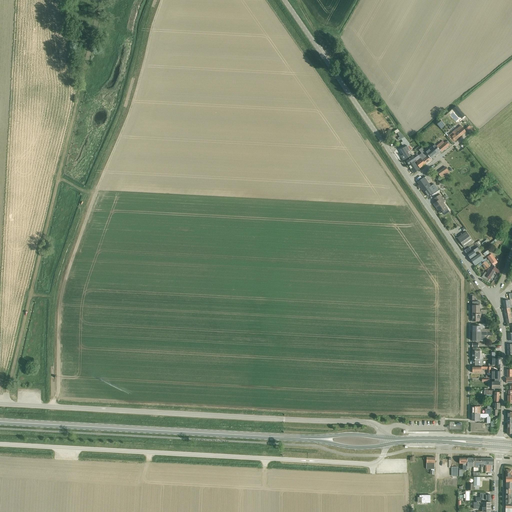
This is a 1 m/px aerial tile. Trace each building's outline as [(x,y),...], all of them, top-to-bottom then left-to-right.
[(456,106),(453,109),(462,119),(465,116),(456,106)] [(450,135),(454,141),(465,132),(460,126),(450,135)] [(465,129),(470,135),(474,132),(469,126),(465,129)] [(397,129),(395,131),(396,133),(397,133),(400,137),(398,138),(399,140),(401,139),(403,142),(401,143),(404,148),(401,150),(404,155),(402,156),(401,156),(404,161),(410,157),(411,156),(412,156),(409,152),(410,151),(409,150),(407,146),(409,144),(397,129)] [(435,144),(425,152),(431,159),(441,151),(441,152),(450,145),(449,144),(450,144),(448,141),(447,142),(446,141),(445,142),(443,140),(436,146),(435,144)] [(419,150),(416,152),(418,155),(420,158),(425,164),(430,160),(431,159),(429,156),(425,152),(422,148),(419,150)] [(412,156),(406,161),(410,166),(409,167),(414,174),(419,170),(414,162),(416,161),(420,158),(418,155),(416,157),(414,155),(413,156),(412,156)] [(425,164),(420,158),(416,161),(418,164),(417,165),(420,168),(425,164)] [(450,172),(446,166),(438,172),(442,178),(450,172)] [(433,190),(430,187),(426,181),(428,180),(425,177),(418,182),(424,191),(428,197),(437,191),(435,187),(433,188),(434,189),(433,190)] [(447,209),(441,199),(442,198),(440,195),(434,199),(436,202),(433,204),(436,209),(437,209),(440,214),(442,212),(445,215),(449,212),(447,209)] [(464,248),(473,242),(466,232),(457,238),(464,248)] [(479,253),(476,255),(475,253),(480,250),(478,247),(467,255),(475,266),(484,260),(479,253)] [(487,257),(493,266),(497,263),(491,254),(487,257)] [(479,264),(480,266),(481,265),(486,270),(490,266),(490,265),(491,264),(485,259),(479,264)] [(488,282),(491,276),(496,269),(492,266),(490,269),(489,268),(488,270),(486,273),(485,272),(482,276),(481,278),(488,282)] [(503,301),(504,309),(510,308),(511,308),(511,303),(511,304),(510,300),(503,301)] [(480,302),(472,302),(472,313),(480,313),(480,314),(481,314),(487,314),(487,310),(480,310),(480,312),(480,302)] [(472,332),(472,341),(481,341),(481,335),(485,335),(491,335),(491,332),(472,332)] [(476,351),(472,351),(472,359),(482,359),(483,359),(483,353),(482,353),(482,351),(480,351),(476,351)] [(487,375),(490,375),(491,367),(472,367),(472,373),(481,373),(481,369),(483,369),(483,370),(487,370),(487,375)] [(500,371),(492,371),(492,379),(494,379),(494,382),(499,382),(499,379),(500,379),(500,371)] [(494,402),(499,402),(499,392),(495,392),(495,390),(484,390),(484,395),(494,395),(494,402)] [(480,414),(472,414),(472,421),(480,421),(480,417),(482,417),(482,418),(485,418),(486,417),(487,417),(487,423),(491,423),(491,414),(490,414),(487,414),(480,414)] [(435,463),(435,457),(427,457),(426,464),(426,469),(431,469),(431,471),(430,471),(430,474),(434,474),(434,469),(434,463),(435,463)] [(463,470),(467,470),(467,469),(467,458),(459,458),(459,464),(463,464),(463,470)] [(481,458),(481,464),(484,464),(484,465),(486,465),(486,472),(490,472),(490,465),(493,465),(494,459),(481,458)] [(480,498),(476,498),(476,501),(485,501),(485,502),(490,502),(490,495),(485,495),(486,493),(480,493),(480,498)] [(419,495),(419,503),(431,503),(430,495),(421,495),(419,495)] [(476,502),(474,502),(474,509),(478,509),(478,508),(482,508),(482,511),(490,511),(490,502),(485,502),(476,502)]
